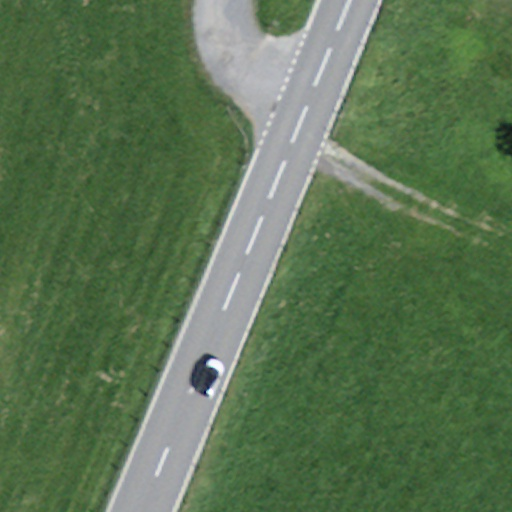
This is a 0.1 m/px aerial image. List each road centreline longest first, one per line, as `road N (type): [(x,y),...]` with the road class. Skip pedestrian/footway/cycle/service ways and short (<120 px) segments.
road 1 (secondary): [(352,0),(146,511)]
road 2 (track): [(298,137),(511,259)]
road 3 (track): [(227,0),(249,61),(314,98)]
